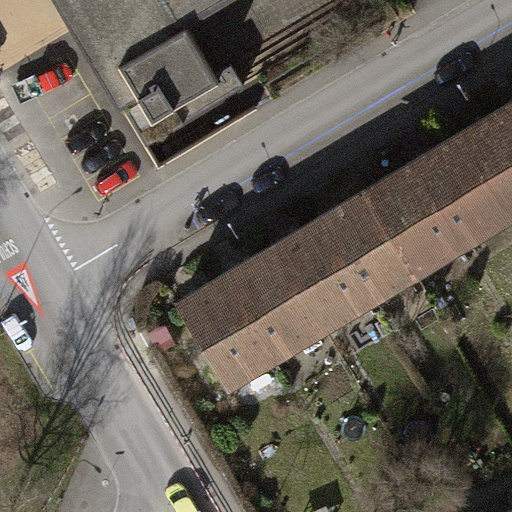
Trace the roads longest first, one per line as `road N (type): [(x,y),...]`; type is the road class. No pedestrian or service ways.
road 1 (residential): [(43,299),(511,10)]
road 2 (residential): [(43,299),(170,511)]
